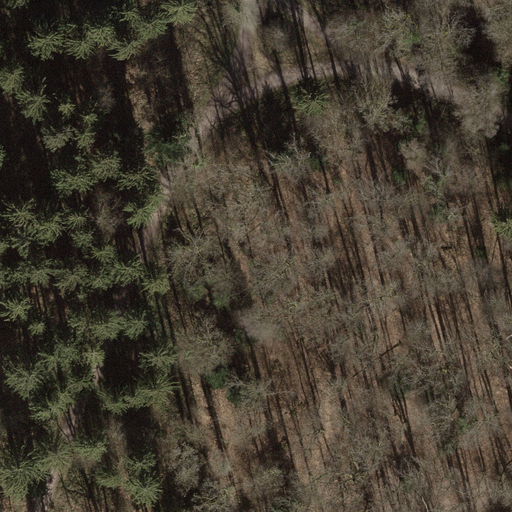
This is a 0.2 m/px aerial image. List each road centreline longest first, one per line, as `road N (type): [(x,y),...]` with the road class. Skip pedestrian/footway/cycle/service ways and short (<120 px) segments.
road 1 (track): [(245,0),(240,81),(172,174),(41,481),(35,511)]
road 2 (track): [(511,120),(359,58),(283,0)]
road 3 (track): [(240,81),(299,63),(359,58)]
